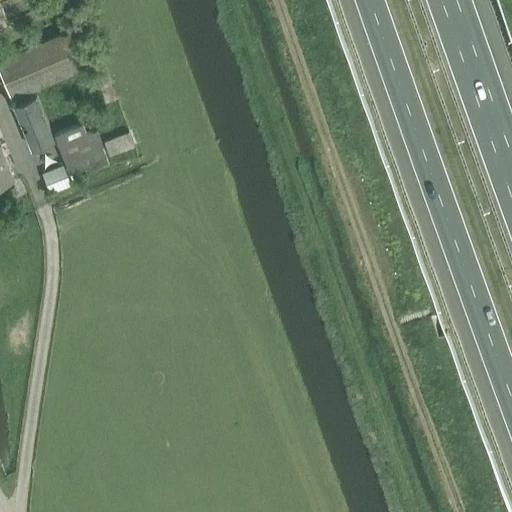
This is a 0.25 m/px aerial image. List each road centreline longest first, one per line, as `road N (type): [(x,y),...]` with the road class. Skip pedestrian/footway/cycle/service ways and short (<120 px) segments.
road 1 (track): [(276,0),(460,511)]
road 2 (motorway): [(370,0),(511,399)]
road 3 (motorway): [(511,178),(449,0)]
